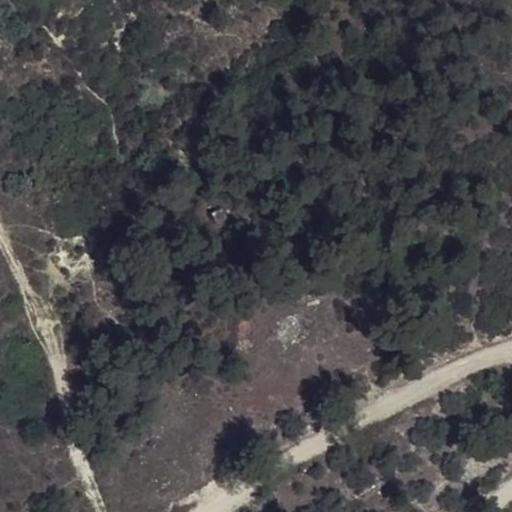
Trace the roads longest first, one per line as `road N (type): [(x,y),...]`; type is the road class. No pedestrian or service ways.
road 1 (track): [(200,511),(281,458),(479,356),(511,349)]
road 2 (track): [(0,224),(18,254),(97,511)]
